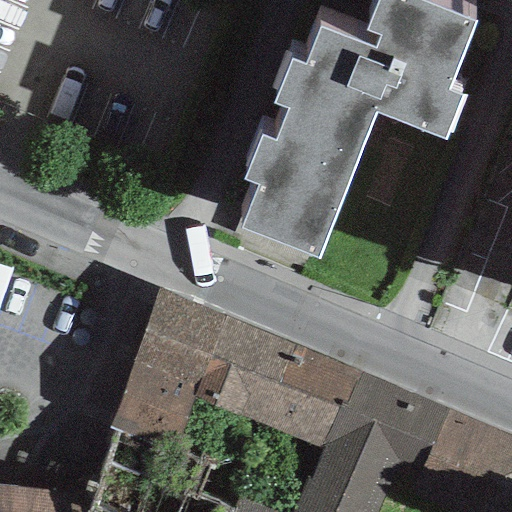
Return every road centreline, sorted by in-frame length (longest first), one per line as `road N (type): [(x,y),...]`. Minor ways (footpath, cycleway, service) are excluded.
road 1 (residential): [(387,358),(511,40)]
road 2 (residential): [(176,274),(281,0)]
road 3 (residential): [(387,358),(176,274)]
road 4 (residential): [(176,274),(0,198)]
road 5 (residential): [(511,417),(387,358)]
